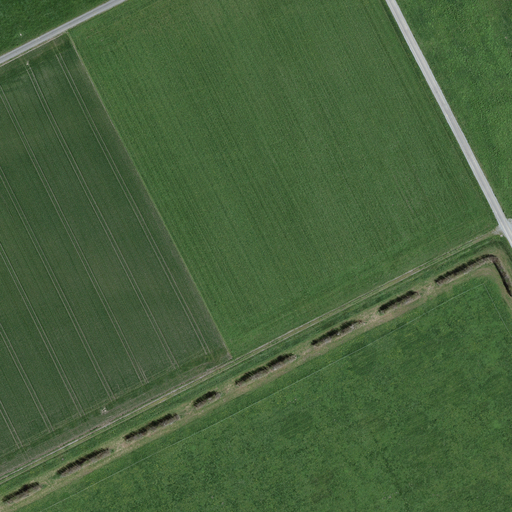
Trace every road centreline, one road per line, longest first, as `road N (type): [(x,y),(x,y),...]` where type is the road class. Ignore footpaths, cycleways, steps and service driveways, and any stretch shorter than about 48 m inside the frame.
road 1 (track): [(506,226),(0,482)]
road 2 (track): [(391,0),(511,238)]
road 3 (track): [(0,62),(121,0)]
